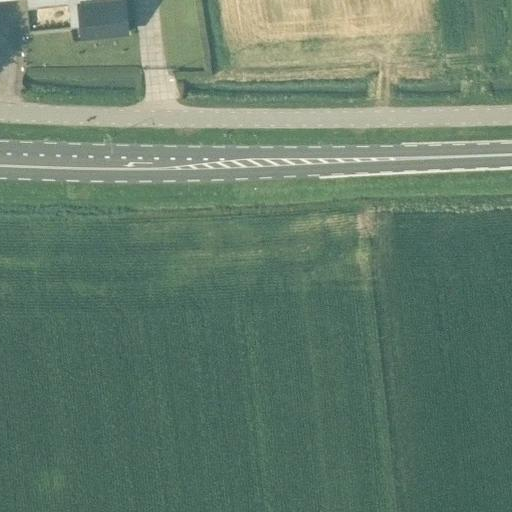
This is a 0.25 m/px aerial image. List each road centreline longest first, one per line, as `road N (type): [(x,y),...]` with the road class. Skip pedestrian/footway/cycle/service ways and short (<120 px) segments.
road 1 (primary): [(0,161),(511,157)]
road 2 (unclassified): [(0,113),(511,116)]
